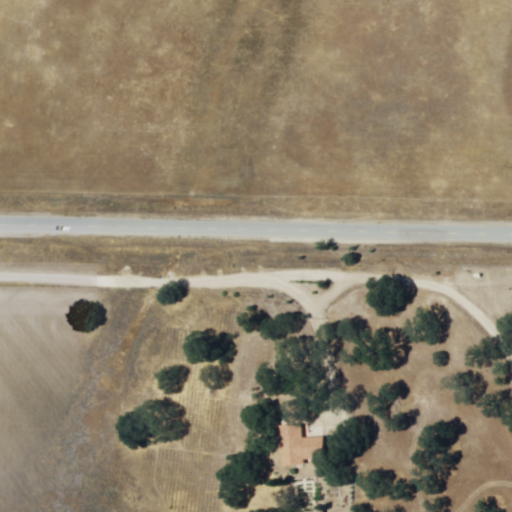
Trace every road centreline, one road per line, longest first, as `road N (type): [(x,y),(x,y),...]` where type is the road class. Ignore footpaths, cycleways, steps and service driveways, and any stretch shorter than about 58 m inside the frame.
road 1 (track): [(511,286),(0,266)]
road 2 (secondary): [(0,228),(511,238)]
